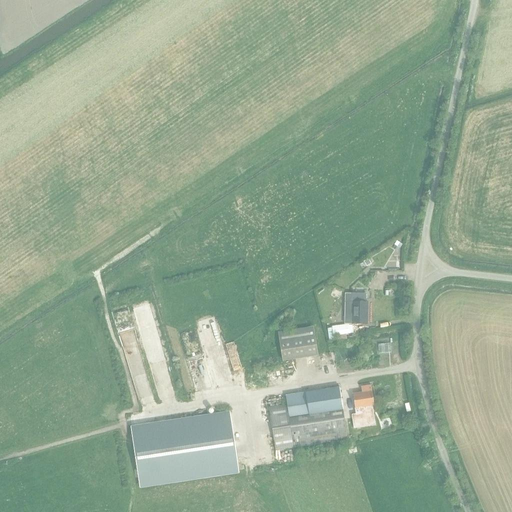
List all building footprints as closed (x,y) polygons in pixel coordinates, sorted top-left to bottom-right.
[(366,324),(367,301),(351,301),(351,323),(366,324)] [(336,335),(351,333),(349,324),(334,327),(336,335)] [(296,359),(318,355),(313,327),(278,332),(282,361),(280,361),(284,382),(300,379),(296,359)] [(355,408),(375,404),(371,384),(360,386),(361,393),(353,394),(355,408)] [(286,396),(287,403),(269,406),(276,450),(348,438),(339,387),(286,396)] [(238,470),(230,414),(131,429),(140,485),(238,470)]
